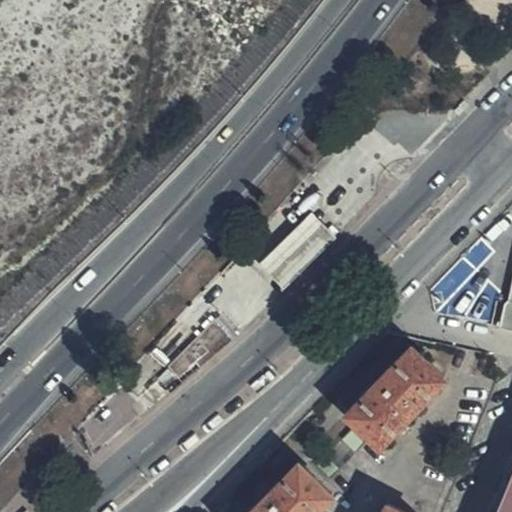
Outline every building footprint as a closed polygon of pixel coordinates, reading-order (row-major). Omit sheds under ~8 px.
[(316,209),(291,234),(266,259),(288,281),(317,254),(340,232),(316,209)] [(511,282),(508,298),(506,301),(500,327),(511,329),(511,282)] [(218,323),(169,366),(179,379),(192,369),(196,373),(233,341),(218,323)] [(412,339),(340,412),(378,449),(450,376),(412,339)] [(299,456),(245,511),(319,511),(338,493),(299,456)] [(511,511),(511,491),(503,511),(501,511),(495,510),(493,511),(511,511)] [(414,511),(386,498),(378,511),(414,511)]
